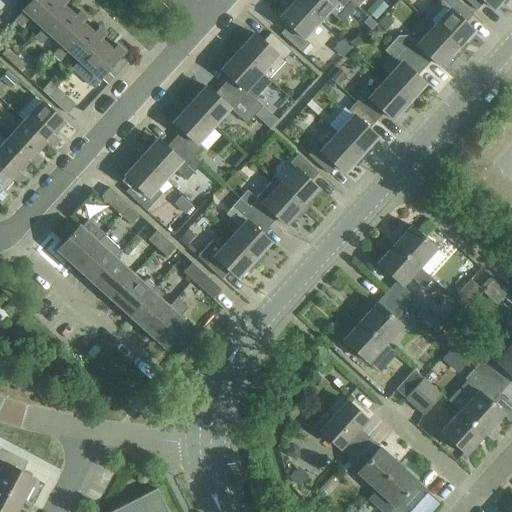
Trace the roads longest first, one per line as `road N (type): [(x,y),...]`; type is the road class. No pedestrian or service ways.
road 1 (tertiary): [(204,443),(213,377),(242,333),(398,165)]
road 2 (residential): [(13,234),(204,21)]
road 3 (residential): [(161,376),(13,234)]
road 4 (tertiary): [(398,165),(511,41)]
road 5 (residential): [(511,269),(398,165)]
road 6 (residential): [(474,493),(378,405)]
